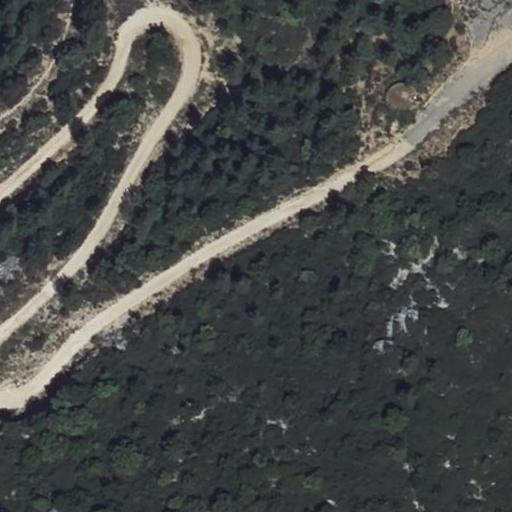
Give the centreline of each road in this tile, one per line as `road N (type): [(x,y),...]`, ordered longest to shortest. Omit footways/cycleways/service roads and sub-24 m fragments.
road 1 (track): [(0,195),(111,85),(152,11),(191,44),(176,93),(84,270),(0,360)]
road 2 (track): [(0,373),(24,402),(511,52)]
